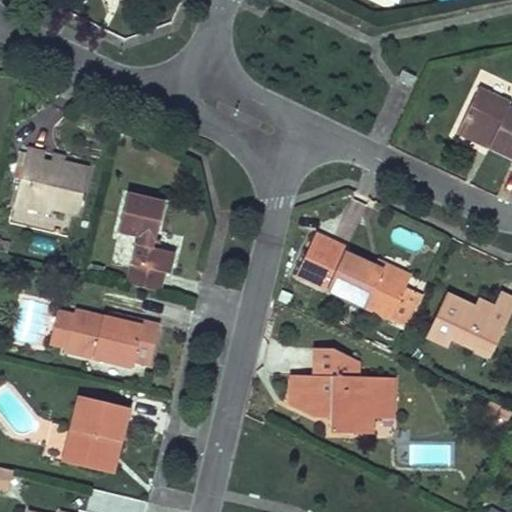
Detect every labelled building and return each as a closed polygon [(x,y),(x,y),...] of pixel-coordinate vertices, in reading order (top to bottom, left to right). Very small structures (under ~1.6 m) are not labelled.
[(416,77),(402,70),(396,81),(411,88),(416,77)] [(511,167),(511,112),(499,106),(502,100),(471,86),(451,129),(485,145),(481,154),(511,167)] [(485,145),(451,129),(447,138),(481,154),(485,145)] [(35,157),(16,153),(3,210),(41,219),(43,211),(69,217),(79,173),(54,167),(52,172),(37,169),(32,168),(35,157)] [(52,172),(54,167),(55,161),(40,157),(37,169),(52,172)] [(105,237),(124,241),(113,286),(146,293),(150,277),(159,279),(162,267),(164,255),(142,250),(153,205),(115,196),(105,237)] [(353,253),(335,244),(322,236),(300,279),(331,295),(391,327),(410,291),(377,274),(349,259),(353,253)] [(377,274),(410,291),(414,283),(381,266),(377,274)] [(461,312),(434,299),(416,340),(441,351),(444,342),(466,351),(469,345),(486,353),(508,304),(490,296),(482,314),(464,305),(461,312)] [(130,334),(132,326),(100,318),(98,326),(130,334)] [(66,319),(59,346),(141,365),(145,347),(149,329),(132,326),(130,334),(98,326),(66,319)] [(483,359),(486,353),(469,345),(466,351),(483,359)] [(331,441),(360,441),(360,415),(378,415),(377,426),(394,426),(394,410),(388,410),(388,398),(394,398),(394,383),(360,383),(360,367),(335,354),(314,356),(315,387),(310,385),(304,382),(295,413),(320,427),(324,419),(331,424),(331,441)] [(295,413),(304,382),(294,377),(295,413)] [(65,396),(48,463),(93,474),(101,443),(109,446),(114,428),(119,410),(65,396)] [(500,431),(507,417),(484,406),(477,420),(500,431)] [(360,415),(360,441),(377,442),(377,426),(378,415),(360,415)] [(102,476),(109,446),(101,443),(93,474),(102,476)]
